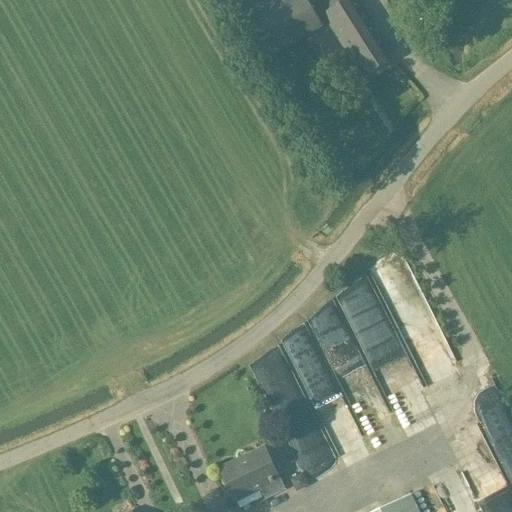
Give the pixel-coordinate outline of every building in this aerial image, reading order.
[(221,0),(238,29),(260,65),(323,28),(307,0),(287,0),(286,1),(285,0),(221,0)] [(367,74),(391,59),(353,0),(330,0),(325,3),(330,11),(324,15),(354,63),(358,61),(367,74)] [(339,55),(322,67),(331,80),(348,68),(339,55)] [(400,255),(369,269),(388,310),(418,296),(400,255)] [(422,392),(377,283),(342,298),(386,407),(422,392)] [(322,430),(349,418),(311,330),(284,341),(322,430)] [(278,352),(252,364),(273,410),(299,398),(278,352)] [(284,490),(264,448),(219,470),(235,503),(261,490),(265,499),(284,490)] [(469,460),(492,506),(511,496),(489,450),(469,460)] [(477,511),(455,470),(435,481),(451,511),(477,511)] [(419,511),(411,495),(376,511),(419,511)]
